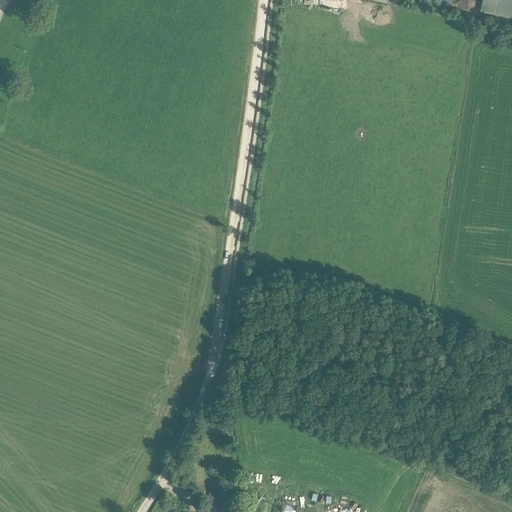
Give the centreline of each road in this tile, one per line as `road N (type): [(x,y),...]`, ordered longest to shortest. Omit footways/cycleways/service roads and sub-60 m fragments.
road 1 (track): [(210,366),(262,0)]
road 2 (unclassified): [(140,511),(187,435),(210,366)]
